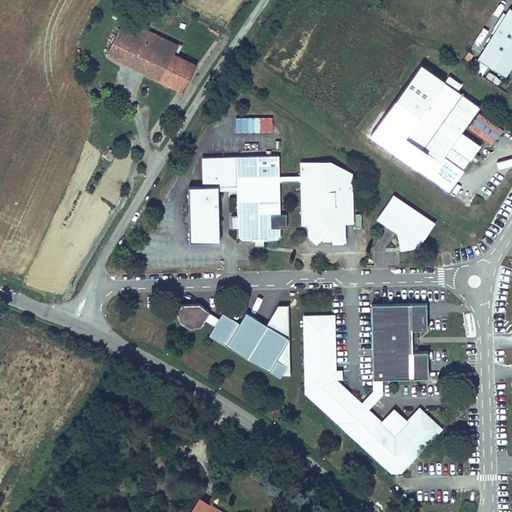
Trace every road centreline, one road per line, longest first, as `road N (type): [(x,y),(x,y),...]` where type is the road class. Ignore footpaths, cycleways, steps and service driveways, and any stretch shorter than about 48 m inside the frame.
road 1 (residential): [(471,297),(423,276),(121,284),(88,302)]
road 2 (unclassified): [(265,0),(159,163),(96,272),(88,302)]
road 3 (unclassified): [(361,511),(249,423),(77,325)]
road 4 (residential): [(488,511),(483,323),(471,297)]
